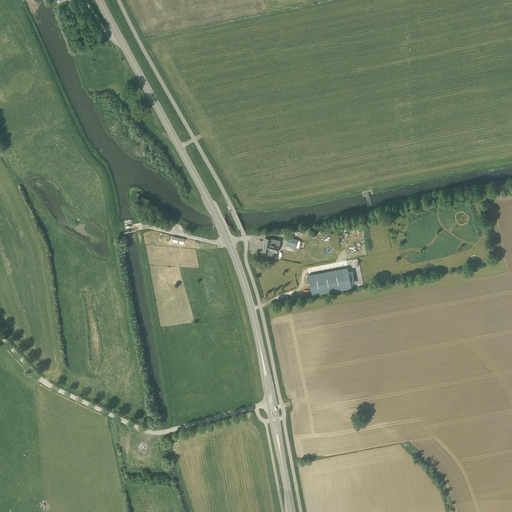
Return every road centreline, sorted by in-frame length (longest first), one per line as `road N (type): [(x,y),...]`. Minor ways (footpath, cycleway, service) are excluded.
road 1 (primary): [(271,402),(228,242),(99,0)]
road 2 (unclassified): [(0,337),(45,383),(142,430),(164,432),(271,402)]
road 3 (track): [(175,429),(143,226)]
